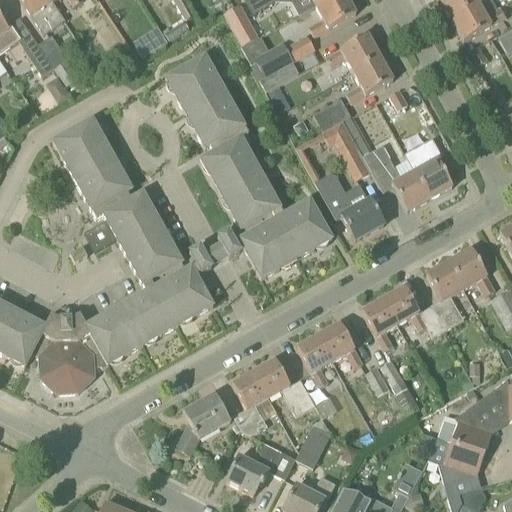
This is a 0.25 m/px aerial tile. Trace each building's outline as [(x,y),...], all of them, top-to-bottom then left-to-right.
[(54,5),(49,0),(17,0),(43,40),(65,25),(53,6),(54,5)] [(78,0),(49,0),(54,5),(61,0),(66,0),(73,11),(82,5),(78,0)] [(282,1),(280,0),(257,0),(246,6),(254,18),(282,1)] [(305,0),(307,0),(315,12),(335,0),(290,0),(294,6),(305,0)] [(345,0),(335,0),(315,12),(322,24),(308,32),(314,43),(356,18),(345,0)] [(437,0),(450,23),(478,7),(473,0),(437,0)] [(478,7),(450,23),(463,46),(505,23),(500,13),(486,21),(478,7)] [(0,58),(21,45),(11,31),(8,33),(0,21),(0,58)] [(241,52),(259,43),(251,29),(234,39),(241,52)] [(166,49),(156,32),(146,38),(151,45),(156,55),(166,49)] [(353,77),(380,62),(367,39),(325,63),(331,73),(345,64),(353,77)] [(306,40),(285,53),(283,50),(255,65),(265,83),(314,55),(306,40)] [(43,81),(53,74),(38,50),(32,41),(21,49),(43,81)] [(50,41),(38,50),(53,74),(58,80),(65,92),(79,82),(50,41)] [(492,44),(490,45),(469,56),(477,71),(487,65),(485,61),(498,54),(492,44)] [(213,157),(201,164),(201,165),(203,164),(212,180),(210,181),(221,200),(222,199),(231,215),(230,216),(241,236),(272,218),(275,222),(243,240),(244,241),(234,247),(228,235),(217,241),(221,248),(204,258),(200,251),(189,257),(195,268),(185,274),(185,273),(153,291),(151,286),(183,269),(171,248),(170,249),(161,232),(162,232),(151,212),(150,213),(142,198),(143,198),(143,196),(130,204),(127,197),(132,195),(121,176),(117,178),(108,162),(112,160),(102,141),(97,143),(88,127),(93,125),(92,124),(52,146),(96,224),(103,220),(146,296),(86,330),(80,318),(70,323),(60,324),(51,319),(44,331),(0,307),(0,358),(7,363),(9,358),(26,366),(24,371),(25,372),(31,359),(39,362),(40,383),(56,399),(78,398),(94,382),(93,361),(100,358),(107,370),(108,370),(106,365),(122,356),(125,361),(143,350),(141,345),(157,336),(160,341),(178,330),(176,326),(192,317),(194,321),(213,311),(195,279),(200,277),(201,278),(211,272),(210,271),(228,261),(229,262),(239,256),(239,255),(243,252),(261,284),(279,273),(277,269),(293,260),(296,264),(314,254),(312,249),(328,240),(331,245),(332,244),(309,204),(284,219),(241,143),(248,139),(205,60),(165,83),(166,84),(170,81),(179,98),(175,100),(185,119),(189,116),(199,132),(194,135),(204,154),(209,151),(213,157)] [(393,85),(380,62),(353,77),(360,90),(345,99),(350,108),(393,85)] [(389,101),(397,116),(407,110),(398,95),(389,101)] [(285,102),(274,108),(280,118),(290,112),(285,102)] [(324,137),(351,122),(342,104),(313,120),(324,137)] [(452,191),(437,165),(442,162),(432,144),(404,159),(414,176),(429,204),(452,191)] [(363,161),(372,177),(382,195),(392,190),(406,216),(429,204),(414,176),(400,183),(382,150),(363,161)] [(355,187),(372,177),(363,161),(358,152),(341,162),(355,187)] [(359,190),(344,198),(335,181),(330,180),(314,188),(336,224),(341,221),(355,245),(383,229),(369,204),(367,206),(359,190)] [(511,230),(499,238),(511,261),(511,230)] [(69,258),(75,267),(87,260),(82,251),(69,258)] [(471,254),(448,267),(464,295),(477,287),(485,301),(495,296),(471,254)] [(429,311),(443,336),(464,325),(451,302),(464,295),(448,267),(425,280),(440,305),(429,311)] [(404,292),(382,304),(397,330),(410,323),(419,337),(426,333),(432,343),(443,336),(429,311),(418,317),(404,292)] [(491,306),(507,335),(511,332),(511,296),(511,295),(491,306)] [(397,330),(382,304),(361,316),(384,357),(393,352),(385,337),(397,330)] [(339,328),(318,341),(332,366),(345,359),(353,373),(362,368),(339,328)] [(319,373),(332,366),(318,341),(296,353),(319,393),(327,388),(319,373)] [(253,377),(268,402),(281,395),(289,410),(296,422),(314,411),(300,385),(290,391),(275,365),(253,377)] [(393,366),(381,372),(408,421),(420,414),(393,366)] [(377,373),(366,379),(378,401),(389,395),(377,373)] [(268,402),(253,377),(232,389),(246,414),(233,421),(242,437),(251,441),(267,432),(255,410),(268,402)] [(507,385),(480,404),(487,414),(496,407),(507,421),(509,421),(510,425),(511,425),(511,379),(510,379),(510,389),(507,385)] [(198,445),(230,427),(214,399),(183,417),(189,427),(176,453),(190,461),(198,445)] [(445,419),(437,442),(484,459),(491,439),(487,437),(488,435),(478,421),(487,414),(480,404),(454,423),(445,419)] [(313,429),(296,465),(313,473),(331,439),(322,423),(313,429)] [(438,469),(449,511),(459,511),(461,508),(455,487),(472,482),(472,479),(477,481),(484,459),(437,442),(422,437),(432,456),(427,465),(438,469)] [(285,486),(296,465),(289,461),(265,449),(255,469),(239,461),(226,486),(253,501),(259,490),(261,491),(269,477),(285,486)] [(346,452),(341,463),(352,469),(358,458),(346,452)] [(391,494),(404,503),(422,477),(409,468),(391,494)] [(313,498),(296,489),(284,511),(319,511),(323,504),(327,506),(336,489),(321,482),(313,498)] [(389,511),(373,504),(372,507),(343,493),(332,511),(389,511)]
